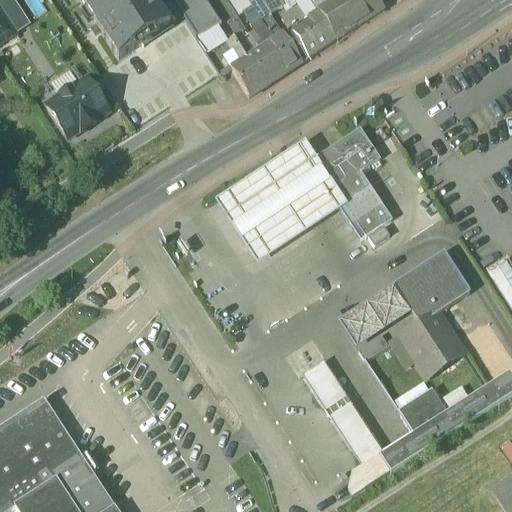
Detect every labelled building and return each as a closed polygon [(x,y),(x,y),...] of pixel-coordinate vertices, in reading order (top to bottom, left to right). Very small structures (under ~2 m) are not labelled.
[(170,30),(150,0),(76,0),(118,63),(170,30)] [(221,28),(202,0),(174,0),(172,1),(199,41),(221,28)] [(258,0),(248,0),(255,10),(245,17),(256,33),(254,35),(261,46),(257,48),(260,53),(283,38),(270,18),(268,15),(258,0)] [(277,9),(271,0),(258,0),(268,15),(277,9)] [(313,11),(305,0),(293,0),(300,9),(308,21),(316,15),(313,11)] [(329,1),(327,0),(305,0),(313,11),(329,1)] [(345,0),(318,18),(336,45),(384,14),(381,10),(384,9),(379,0),(376,2),(374,0),(345,0)] [(316,15),(308,21),(300,9),(282,21),(309,63),(336,45),(318,18),(316,15)] [(0,13),(0,48),(13,40),(12,39),(15,37),(0,13)] [(260,53),(253,58),(240,38),(227,46),(240,67),(231,73),(250,101),(279,82),(260,53)] [(283,38),(260,53),(279,82),(302,67),(283,38)] [(87,84),(47,110),(68,143),(81,135),(82,136),(96,127),(95,125),(108,117),(87,84)] [(381,130),(368,139),(377,152),(390,144),(381,130)] [(360,135),(313,165),(314,166),(312,170),(329,196),(360,176),(360,177),(380,165),(360,135)] [(341,214),(311,170),(301,155),(300,156),(220,210),(243,244),(260,268),(327,223),(341,214)] [(360,177),(360,176),(329,196),(361,245),(391,225),(377,204),(360,177)] [(383,233),(368,243),(374,251),(389,241),(383,233)] [(444,257),(394,290),(411,318),(419,330),(436,319),(470,297),(444,257)] [(487,273),(511,311),(511,274),(504,262),(487,273)] [(394,290),(338,326),(356,354),(411,318),(394,290)] [(419,330),(401,342),(427,383),(463,360),(436,319),(419,330)] [(344,497),(349,504),(511,401),(511,382),(509,378),(446,419),(431,397),(398,419),(411,439),(382,457),(323,369),(301,383),(361,471),(350,477),(344,497)] [(396,413),(429,397),(425,389),(392,404),(396,413)] [(113,511),(43,405),(0,433),(0,511),(113,511)] [(511,511),(511,484),(494,496),(504,511),(511,511)]
